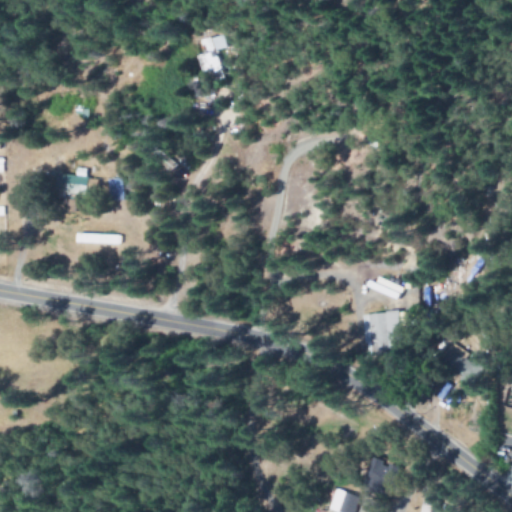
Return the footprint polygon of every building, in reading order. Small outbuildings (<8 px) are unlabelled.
[(202,40),(205,54),(198,55),(203,76),(222,71),(218,50),(226,49),(223,35),(202,40)] [(111,201),(125,200),(125,178),(111,179),(111,201)] [(122,244),(122,235),(79,234),(79,243),(122,244)] [(364,314),(366,352),(399,351),(398,313),(364,314)] [(460,380),(467,385),(479,368),(466,360),(470,354),(454,344),(442,363),(462,376),(460,380)] [(363,483),(381,488),(388,464),(370,458),(363,483)] [(351,511),(357,497),(335,489),(327,509),(334,511),(351,511)] [(432,511),(434,494),(422,493),(420,511),(432,511)]
